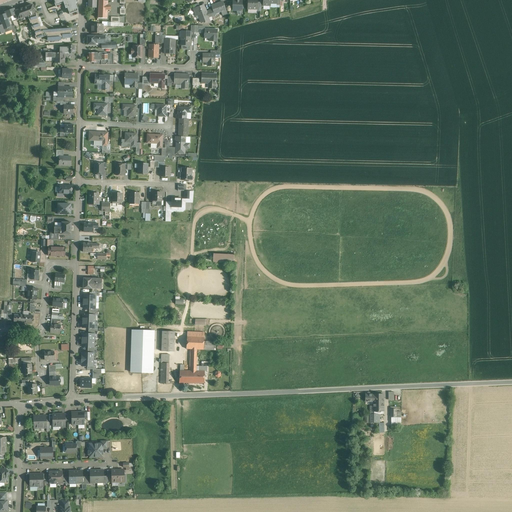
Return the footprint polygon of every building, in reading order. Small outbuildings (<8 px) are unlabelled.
[(76,0),(54,0),(56,5),(64,2),(66,8),(67,8),(69,14),(78,11),(75,3),(78,2),(76,0)] [(98,0),(98,18),(106,18),(107,10),(110,10),(110,6),(107,5),(107,0),(98,0)] [(257,0),(247,0),(248,9),(257,9),(257,2),(257,0)] [(242,1),(233,1),(233,2),(233,8),(233,11),(242,11),(242,1)] [(223,2),(211,6),(212,9),(214,14),(215,14),(220,12),(226,10),(223,2)] [(15,11),(14,11),(18,20),(26,17),(36,14),(36,13),(33,5),(15,11)] [(194,9),(193,9),(196,15),(198,15),(201,23),(205,21),(205,23),(210,21),(209,21),(213,20),(212,17),(208,19),(207,16),(208,16),(206,11),(204,5),(200,6),(194,9)] [(14,9),(5,12),(6,14),(8,18),(11,17),(13,22),(18,20),(14,11),(15,11),(14,9)] [(66,31),(52,32),(52,30),(53,30),(53,27),(50,26),(49,25),(48,25),(47,24),(46,23),(44,22),(44,21),(41,22),(41,23),(40,24),(36,13),(36,14),(26,17),(28,17),(30,24),(31,23),(32,26),(31,26),(33,30),(34,30),(36,36),(35,36),(36,40),(47,36),(47,40),(62,39),(62,37),(72,37),(71,29),(66,29),(66,31)] [(6,14),(0,15),(0,19),(2,25),(5,33),(12,30),(12,29),(11,27),(8,18),(6,14)] [(103,24),(91,24),(91,33),(100,34),(103,34),(103,24)] [(217,29),(204,29),(204,38),(212,38),(212,41),(217,42),(217,29)] [(191,32),(181,31),(181,45),(190,46),(191,33),(191,32)] [(105,36),(100,36),(95,36),(87,36),(88,45),(96,45),(96,43),(102,43),(105,43),(105,42),(105,37),(105,36)] [(165,39),(165,43),(164,53),(174,54),(175,40),(165,39)] [(158,45),(149,45),(148,58),(158,58),(158,45)] [(140,46),(133,46),(133,49),(132,49),(131,54),(133,54),(133,57),(141,57),(141,53),(141,51),(141,50),(141,47),(141,46),(140,46)] [(210,54),(203,54),(203,62),(208,62),(208,66),(214,66),(214,58),(219,58),(219,56),(220,56),(219,55),(219,54),(220,54),(220,51),(218,51),(218,54),(214,54),(210,54)] [(60,53),(46,53),(49,53),(49,58),(55,58),(55,63),(65,63),(65,53),(60,53)] [(102,54),(88,54),(88,62),(95,63),(95,60),(101,60),(102,60),(102,55),(102,54)] [(113,55),(102,55),(102,60),(101,60),(101,65),(113,65),(113,55)] [(72,70),(61,69),(61,75),(63,75),(62,78),(72,79),(72,70)] [(138,74),(125,74),(125,78),(124,78),(124,79),(125,79),(124,84),(132,84),(132,87),(131,87),(131,88),(137,88),(137,83),(138,74)] [(165,74),(150,74),(150,77),(150,83),(153,83),(153,84),(154,87),(157,87),(158,87),(158,88),(164,88),(164,83),(165,74)] [(189,74),(175,74),(175,77),(175,83),(182,83),(182,88),(189,88),(189,74)] [(215,74),(203,74),(202,83),(210,83),(210,87),(215,88),(215,74)] [(109,76),(96,75),(95,84),(103,85),(103,90),(109,90),(109,81),(109,76)] [(58,87),(58,83),(52,83),(52,94),(46,94),(46,99),(53,99),(53,97),(58,97),(58,87)] [(66,87),(58,87),(58,97),(63,98),(72,98),(72,87),(66,87)] [(107,104),(94,104),(94,108),(98,109),(98,115),(107,115),(107,104)] [(166,105),(155,104),(155,109),(158,109),(157,116),(165,116),(166,105)] [(66,105),(64,105),(64,114),(73,114),(73,105),(66,105)] [(136,105),(123,105),(123,110),(124,110),(124,116),(127,116),(136,117),(136,105)] [(191,108),(178,107),(177,118),(179,119),(186,119),(187,112),(191,113),(191,108)] [(186,119),(179,119),(179,134),(188,134),(188,119),(186,119)] [(72,124),(64,124),(64,128),(59,128),(59,132),(60,132),(64,132),(64,133),(65,133),(71,133),(72,124)] [(108,132),(96,132),(94,132),(94,139),(94,145),(102,146),(103,146),(107,146),(107,144),(108,132)] [(137,134),(125,133),(125,140),(122,139),(121,147),(131,147),(136,147),(136,143),(137,134)] [(165,148),(162,148),(163,135),(151,134),(151,136),(147,136),(147,141),(151,141),(151,143),(157,144),(157,148),(162,148),(162,153),(165,153),(165,148)] [(179,137),(176,136),(176,148),(176,154),(184,154),(185,153),(185,151),(184,151),(183,150),(183,148),(189,148),(190,144),(185,143),(185,137),(179,137)] [(161,156),(154,155),(154,156),(158,157),(158,167),(161,167),(163,167),(164,156),(161,156)] [(63,156),(59,156),(59,157),(59,164),(71,164),(71,156),(63,156)] [(154,161),(150,161),(150,167),(154,167),(158,167),(158,157),(154,156),(154,161)] [(103,164),(95,163),(95,174),(103,175),(103,169),(103,164)] [(121,164),(119,166),(116,166),(116,175),(125,175),(125,169),(125,164),(124,164),(121,164)] [(148,164),(138,164),(140,164),(140,168),(138,168),(138,173),(147,174),(148,171),(148,167),(148,164)] [(163,167),(161,167),(161,170),(160,170),(160,173),(160,177),(170,177),(170,167),(163,167)] [(192,168),(182,168),(182,175),(181,175),(181,179),(181,180),(192,180),(192,176),(191,176),(191,169),(192,168)] [(178,183),(178,191),(184,191),(187,191),(187,188),(185,188),(185,183),(178,183)] [(72,185),(60,185),(59,192),(57,192),(57,197),(63,197),(63,194),(71,194),(72,185)] [(139,193),(130,192),(130,199),(129,204),(139,204),(139,199),(139,193)] [(162,192),(153,192),(152,201),(157,201),(157,206),(161,206),(162,192)] [(99,193),(89,193),(89,204),(99,205),(99,204),(99,200),(98,200),(99,193)] [(122,193),(113,193),(113,202),(117,202),(117,203),(122,204),(122,193)] [(177,197),(172,197),(172,202),(171,202),(171,206),(181,207),(182,198),(177,198),(177,197)] [(72,220),(63,220),(63,225),(62,232),(72,232),(72,220)] [(98,224),(85,223),(85,232),(93,232),(93,228),(98,228),(98,224)] [(92,243),(83,243),(83,252),(92,252),(92,248),(99,248),(99,244),(92,244),(92,243)] [(65,248),(49,247),(48,255),(65,256),(65,248)] [(41,252),(33,252),(32,261),(40,262),(41,252)] [(234,255),(213,254),(213,262),(234,263),(234,255)] [(64,275),(54,274),(54,282),(59,282),(59,281),(63,281),(64,275)] [(102,281),(92,281),(92,279),(84,278),(84,288),(101,289),(102,281)] [(37,289),(29,289),(28,299),(30,299),(36,299),(37,289)] [(63,299),(53,298),(53,306),(57,307),(62,308),(63,299)] [(58,316),(52,315),(51,323),(60,323),(60,319),(58,319),(58,316)] [(61,325),(51,324),(50,332),(55,333),(54,333),(60,334),(61,325)] [(131,372),(153,373),(154,331),(132,330),(131,372)] [(204,333),(187,332),(186,349),(190,349),(197,349),(204,349),(204,341),(204,333)] [(176,333),(164,333),(163,353),(176,353),(176,333)] [(216,341),(204,341),(204,349),(216,350),(216,341)] [(54,351),(44,352),(45,360),(49,360),(55,360),(54,351)] [(171,356),(163,356),(163,385),(170,385),(171,356)] [(31,364),(23,364),(24,368),(23,368),(23,374),(25,374),(25,376),(30,376),(30,374),(32,374),(31,364)] [(207,366),(196,366),(196,371),(189,371),(184,371),(180,371),(179,383),(204,383),(204,371),(207,371),(207,366)] [(56,377),(50,377),(50,385),(54,385),(60,385),(59,377),(56,377)] [(92,378),(86,378),(86,379),(81,379),(80,387),(92,388),(92,378)] [(36,384),(28,384),(28,389),(28,394),(37,394),(36,384)] [(383,394),(373,394),(373,395),(372,395),(372,394),(365,394),(365,401),(367,401),(368,401),(372,401),(373,401),(373,406),(370,406),(370,414),(374,414),(374,411),(383,411),(383,394)] [(65,414),(56,414),(56,415),(59,415),(59,426),(65,426),(65,420),(65,414)] [(402,425),(402,417),(392,417),(392,425),(402,425)] [(76,444),(66,445),(66,453),(77,452),(76,448),(76,444)] [(100,444),(89,444),(89,450),(88,451),(89,454),(90,455),(90,457),(103,457),(102,449),(102,444),(100,444)] [(52,448),(40,448),(41,458),(53,458),(53,451),(52,448)] [(8,473),(2,473),(2,471),(2,468),(0,468),(0,482),(4,483),(5,481),(8,481),(8,473)]
